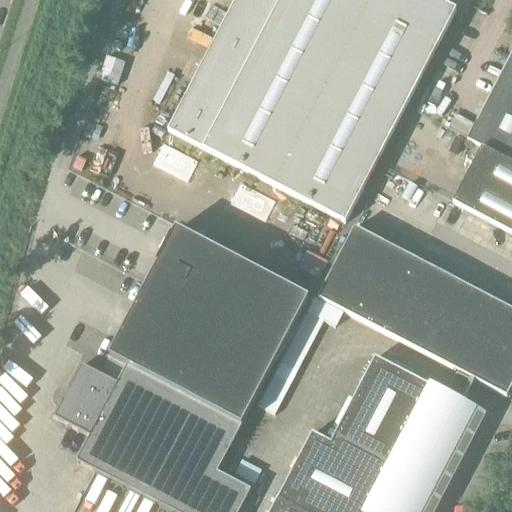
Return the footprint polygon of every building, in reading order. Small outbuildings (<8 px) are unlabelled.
[(236,0),(167,132),(345,225),(456,12),(432,0),(236,0)] [(511,53),(467,141),(482,148),(511,164),(511,53)] [(511,164),(482,148),(452,204),(511,235),(511,164)] [(511,387),(511,312),(442,275),(354,230),(317,300),(506,399),(511,387)] [(99,376),(81,367),(68,392),(64,391),(61,392),(58,395),(57,398),(58,402),(61,405),(53,420),(89,439),(76,463),(168,511),(239,511),(251,492),(217,474),(308,301),(175,231),(99,376)] [(330,445),(312,435),(277,500),(299,511),(424,511),(457,451),(465,446),(462,440),(476,413),(465,407),(410,378),(413,371),(396,362),(392,369),(374,359),(330,445)] [(299,511),(277,500),(274,499),(267,511),(299,511)]
